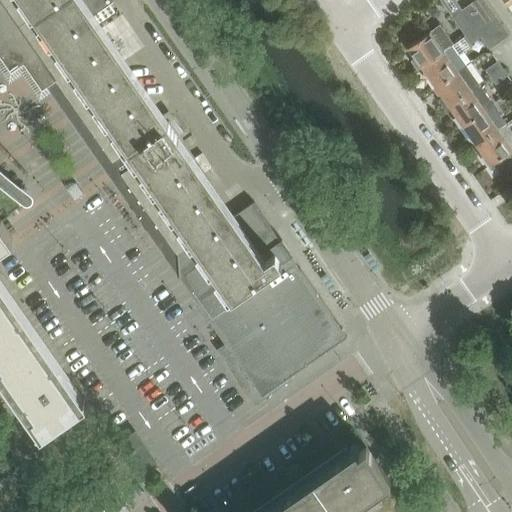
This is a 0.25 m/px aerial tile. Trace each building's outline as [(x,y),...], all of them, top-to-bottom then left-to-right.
[(0,0),(0,56),(2,59),(24,63),(42,90),(56,80),(158,225),(178,254),(179,277),(263,395),(290,377),(322,355),(345,338),(348,336),(281,240),(269,248),(266,250),(263,251),(260,249),(250,235),(245,228),(243,225),(236,214),(230,218),(179,144),(160,117),(99,30),(90,17),(95,14),(114,0),(113,0),(0,0)] [(487,21),(496,14),(486,0),(474,0),(473,1),(487,21)] [(477,28),(487,21),(473,1),(463,8),(477,28)] [(467,35),(477,28),(463,8),(453,15),(466,35),(467,35)] [(500,41),(510,34),(496,14),(487,21),(500,41)] [(490,48),(500,41),(487,21),(477,28),(482,36),(490,48)] [(412,60),(418,69),(423,66),(453,45),(452,44),(454,42),(441,24),(409,46),(417,57),(412,60)] [(470,44),(482,36),(477,28),(467,35),(466,35),(464,36),(470,44)] [(437,86),(467,65),(453,45),(423,66),(437,86)] [(491,77),(504,68),(498,60),(486,69),(491,77)] [(446,108),(480,84),(467,65),(437,86),(444,96),(440,99),(446,108)] [(504,68),(491,77),(496,83),(508,75),(504,68)] [(464,125),(494,104),(480,84),(446,108),(452,117),(457,114),(464,125)] [(478,144),(508,124),(494,104),(464,125),(478,144)] [(511,129),(508,124),(478,144),(492,164),(511,150),(511,129)] [(0,210),(5,207),(9,213),(9,212),(20,204),(6,184),(4,185),(0,181),(0,210)] [(73,185),(69,188),(76,199),(85,193),(78,182),(73,185)] [(0,363),(43,425),(37,430),(38,432),(86,398),(85,396),(79,400),(0,286),(0,246),(14,237),(1,219),(0,219),(0,363)] [(368,253),(364,256),(374,271),(379,268),(368,253)] [(327,275),(321,279),(331,294),(337,290),(327,275)] [(135,437),(118,449),(136,476),(154,464),(135,437)] [(346,511),(383,486),(356,447),(350,451),(347,446),(346,447),(342,450),(288,488),(283,491),(252,511),(346,511)]
